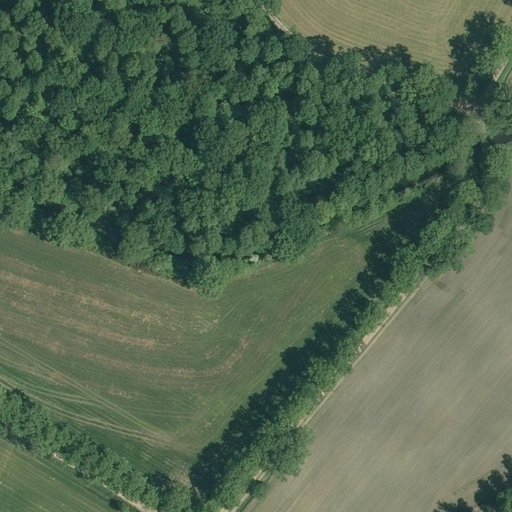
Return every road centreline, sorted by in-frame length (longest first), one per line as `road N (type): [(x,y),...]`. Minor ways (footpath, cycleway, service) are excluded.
road 1 (track): [(221,511),(486,186),(490,157)]
road 2 (track): [(151,511),(0,421)]
